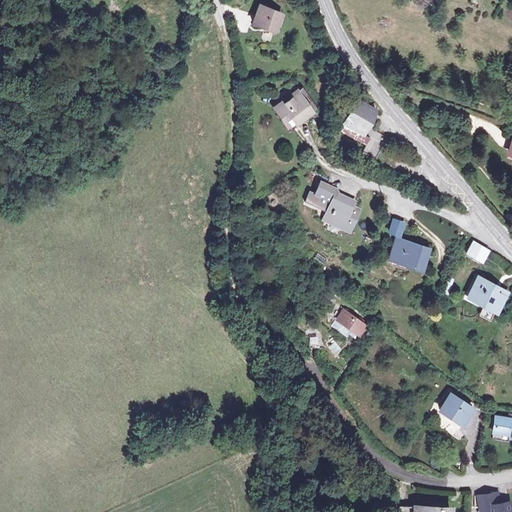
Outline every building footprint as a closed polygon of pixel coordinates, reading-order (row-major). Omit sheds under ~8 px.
[(281,14),(260,6),(253,24),(274,32),(281,14)] [(303,90),(274,109),(287,128),(316,109),(303,90)] [(380,113),(359,101),(354,110),(351,115),(344,128),(369,142),(374,133),(371,131),(380,113)] [(384,138),(374,133),(369,142),(363,154),(375,160),(384,138)] [(322,192),(316,190),(311,200),(327,207),(329,204),(332,206),(323,225),(347,235),(356,215),(348,211),(350,206),(331,198),(332,197),(322,192)] [(320,224),(323,225),(332,206),(329,204),(327,207),(320,224)] [(405,223),(394,220),(390,234),(401,238),(405,223)] [(483,265),(491,250),(473,240),(465,255),(483,265)] [(396,242),(389,261),(422,274),(431,250),(415,245),(414,249),(396,242)] [(451,285),(446,283),(442,293),(447,294),(451,285)] [(503,297),(478,284),(469,301),(483,309),(494,315),(503,297)] [(489,326),(494,315),(483,309),(478,320),(489,326)] [(337,324),(344,315),(336,310),(330,319),(337,324)] [(359,340),(365,331),(352,322),(353,319),(345,314),(344,315),(337,324),(338,325),(352,335),(349,340),(351,341),(354,336),(359,340)] [(367,329),(353,319),(352,322),(365,331),(367,329)] [(352,335),(338,325),(334,332),(347,341),(349,340),(352,335)] [(310,347),(321,347),(320,337),(309,337),(310,347)] [(336,341),(328,345),(333,356),(341,352),(336,341)] [(468,415),(450,401),(441,416),(459,429),(468,415)] [(511,425),(497,423),(495,437),(509,439),(508,443),(511,443),(511,425)] [(441,467),(425,456),(419,467),(435,478),(441,467)] [(486,511),(486,510),(497,508),(495,498),(477,501),(479,511),(486,511)]
